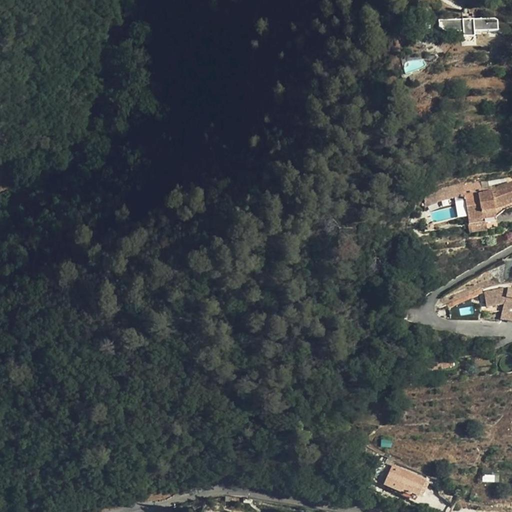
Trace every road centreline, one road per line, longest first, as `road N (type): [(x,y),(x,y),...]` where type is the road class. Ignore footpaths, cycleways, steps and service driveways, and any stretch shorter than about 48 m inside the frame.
road 1 (residential): [(360,511),(233,489),(132,511)]
road 2 (residential): [(511,333),(439,320),(428,306),(511,248)]
